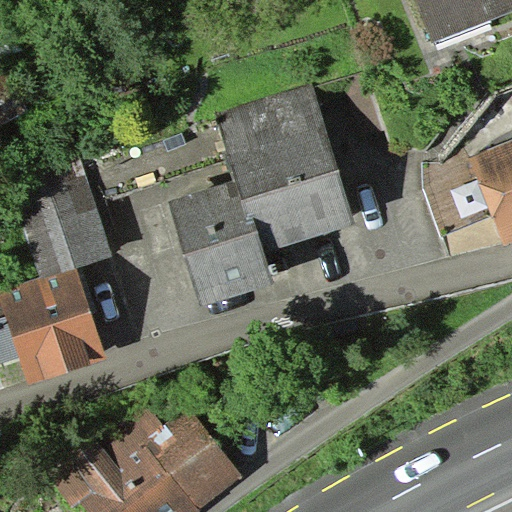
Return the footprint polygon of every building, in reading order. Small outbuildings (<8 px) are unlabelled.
[(497,0),(422,0),(431,24),(497,0)] [(345,203),(309,86),(225,111),(245,174),(175,195),(202,282),(260,265),(250,232),(345,203)] [(511,221),(511,136),(480,151),(511,222),(511,221)] [(105,241),(74,154),(17,173),(47,261),(105,241)] [(73,263),(5,286),(32,364),(100,341),(73,263)] [(164,423),(147,402),(68,462),(106,511),(168,511),(233,463),(188,405),(164,423)]
